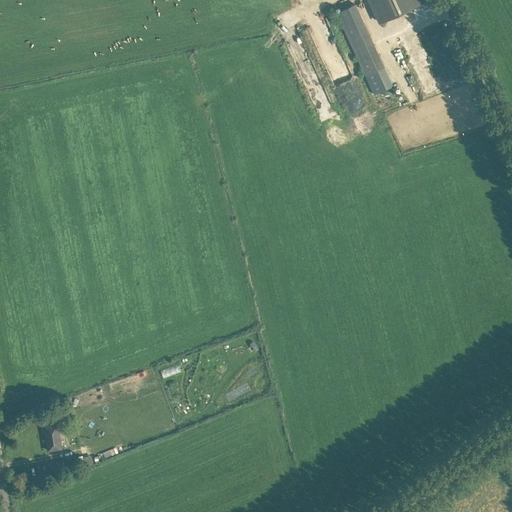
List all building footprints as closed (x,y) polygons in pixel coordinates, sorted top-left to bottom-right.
[(369,0),(380,22),(424,2),(422,0),(369,0)] [(365,76),(383,67),(367,31),(354,3),(336,12),(365,76)] [(316,70),(302,41),(289,47),(303,76),(316,70)] [(420,73),(426,87),(438,81),(431,67),(420,73)] [(179,363),(161,369),(164,378),(182,371),(179,363)] [(59,420),(41,423),(42,433),(45,432),(48,450),(61,448),(58,430),(61,430),(59,420)]
